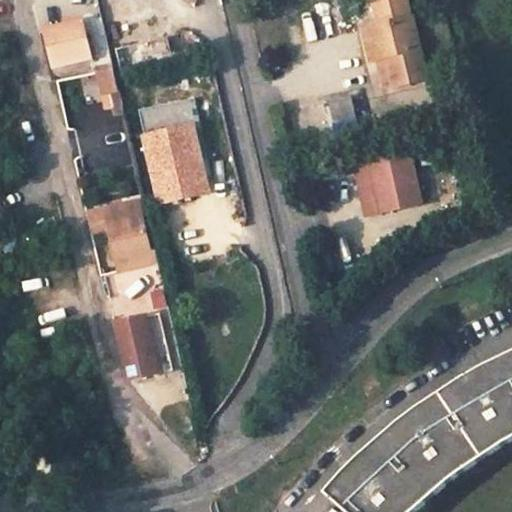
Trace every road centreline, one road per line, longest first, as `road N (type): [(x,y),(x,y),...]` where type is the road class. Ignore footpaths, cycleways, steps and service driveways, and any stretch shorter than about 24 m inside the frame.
road 1 (residential): [(25,0),(126,419),(194,486)]
road 2 (residential): [(215,477),(231,414),(279,320),(207,0)]
road 3 (residential): [(235,0),(308,322),(344,364)]
road 4 (residential): [(511,339),(389,417),(298,511)]
road 5 (unclassified): [(344,364),(399,302),(470,252),(511,237)]
road 6 (unclassified): [(215,477),(276,435),(344,364)]
